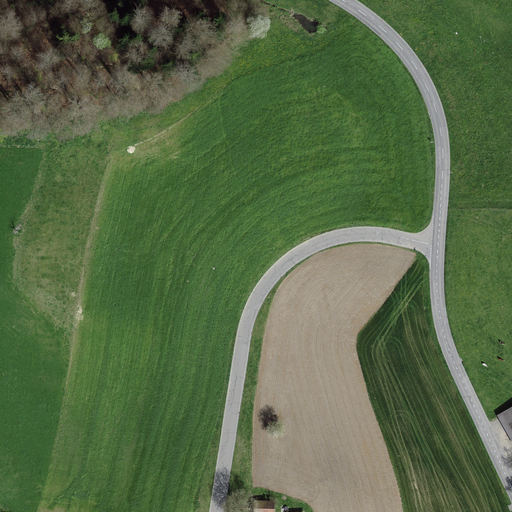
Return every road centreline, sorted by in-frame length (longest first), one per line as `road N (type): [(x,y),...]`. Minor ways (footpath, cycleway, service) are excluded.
road 1 (residential): [(437,246),(347,234),(322,239),(271,277),(246,328),(215,511)]
road 2 (tertiary): [(437,246),(442,141),(427,87),(394,40),(342,0)]
road 3 (tertiary): [(511,489),(441,324),(437,246)]
